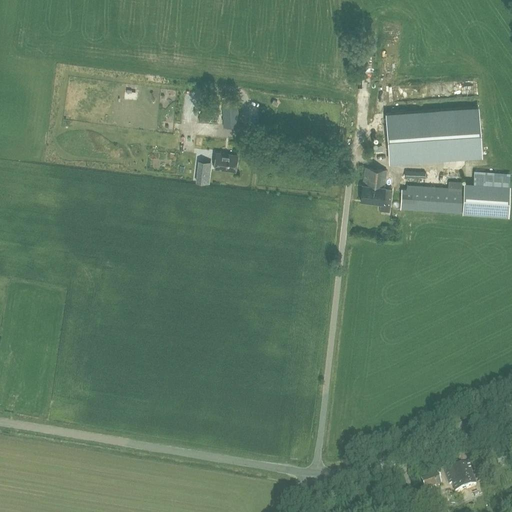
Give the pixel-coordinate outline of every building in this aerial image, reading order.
[(395,90),(390,91),(391,100),(427,97),(425,82),(395,85),(395,90)] [(182,114),(181,87),(169,87),(170,115),(182,114)] [(196,122),(197,94),(186,94),(185,121),(196,122)] [(386,114),(389,161),(482,154),(479,103),(386,114)] [(224,127),(238,126),(237,105),(222,106),(224,127)] [(155,132),(136,130),(135,145),(178,149),(180,128),(155,126),(155,132)] [(235,171),(237,156),(215,153),(213,168),(235,171)] [(385,188),(387,170),(365,167),(363,185),(362,185),(361,201),(380,203),(379,210),(390,212),(392,189),(385,188)] [(464,183),(464,189),(462,213),(508,216),(510,186),(464,183)] [(462,213),(464,189),(407,185),(407,189),(402,189),(400,209),(462,213)] [(476,484),(467,462),(445,471),(447,476),(449,475),(455,491),(476,484)] [(425,489),(441,483),(437,473),(421,479),(425,489)]
